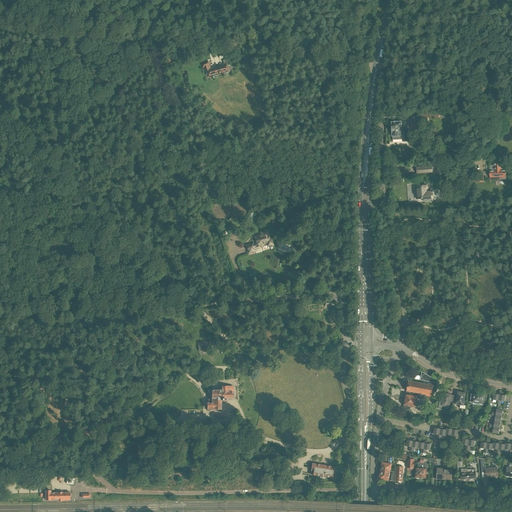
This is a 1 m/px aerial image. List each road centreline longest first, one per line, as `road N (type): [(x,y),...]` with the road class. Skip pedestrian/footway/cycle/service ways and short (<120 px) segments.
road 1 (unclassified): [(343,340),(337,297),(192,302),(0,117)]
road 2 (unclassified): [(400,347),(404,310),(386,225),(380,108),(406,0)]
road 3 (unknown): [(0,233),(51,247),(71,235),(64,179),(165,76),(152,35)]
road 4 (primary): [(373,74),(358,181),(361,340)]
road 5 (primary): [(372,340),(373,74)]
road 6 (primary): [(366,511),(372,340)]
road 7 (track): [(375,61),(216,42)]
road 8 (track): [(152,35),(0,18)]
road 9 (unclassified): [(343,353),(349,482),(334,488)]
road 10 (residential): [(373,488),(511,498)]
